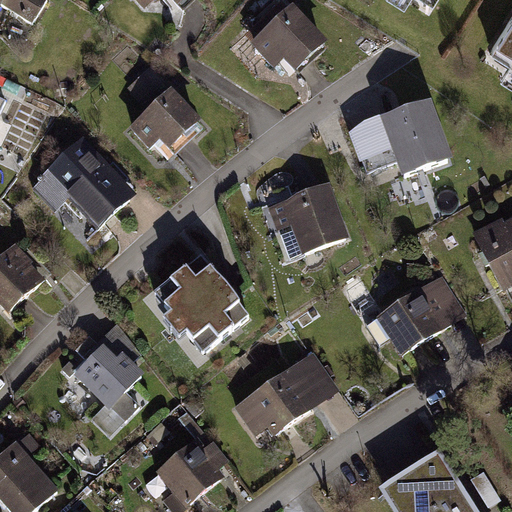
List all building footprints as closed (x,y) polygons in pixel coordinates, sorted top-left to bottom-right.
[(35,0),(0,0),(0,28),(26,43),(47,6),(35,0)] [(140,0),(168,26),(192,0),(140,0)] [(292,12),(256,43),(293,84),(328,52),(292,12)] [(511,19),(489,52),(511,66),(511,19)] [(145,106),(168,81),(152,66),(129,91),(145,106)] [(170,96),(136,130),(169,162),(203,129),(170,96)] [(437,107),(376,125),(392,180),(454,161),(437,107)] [(84,144),(35,193),(89,247),(138,198),(84,144)] [(326,183),(275,206),(299,259),(350,236),(326,183)] [(511,230),(478,248),(504,296),(511,291),(511,230)] [(354,253),(367,282),(374,297),(417,278),(398,234),(354,253)] [(15,251),(0,266),(0,315),(10,325),(49,284),(15,251)] [(233,258),(172,280),(193,337),(254,315),(233,258)] [(445,332),(421,290),(404,300),(377,316),(401,358),(445,332)] [(78,384),(109,415),(138,385),(107,355),(78,384)] [(312,359),(235,413),(259,448),(337,394),(312,359)] [(196,446),(158,477),(186,511),(189,511),(226,482),(196,446)] [(0,503),(7,511),(31,511),(51,495),(12,449),(0,459),(0,503)] [(392,511),(476,511),(439,456),(381,495),(392,511)]
